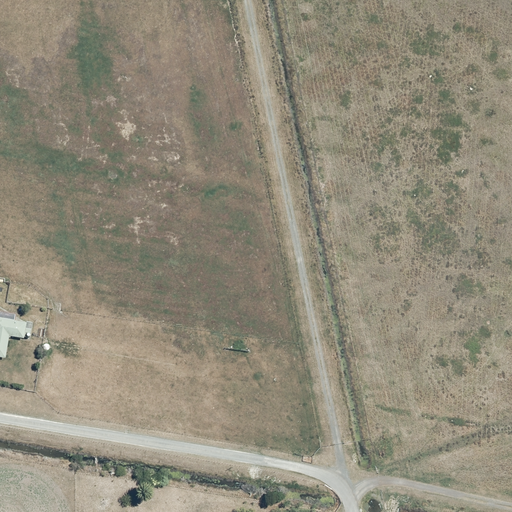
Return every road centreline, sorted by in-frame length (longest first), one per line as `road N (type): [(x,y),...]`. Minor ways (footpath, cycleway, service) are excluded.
road 1 (unclassified): [(346,487),(244,0)]
road 2 (unclassified): [(346,487),(302,467),(0,415)]
